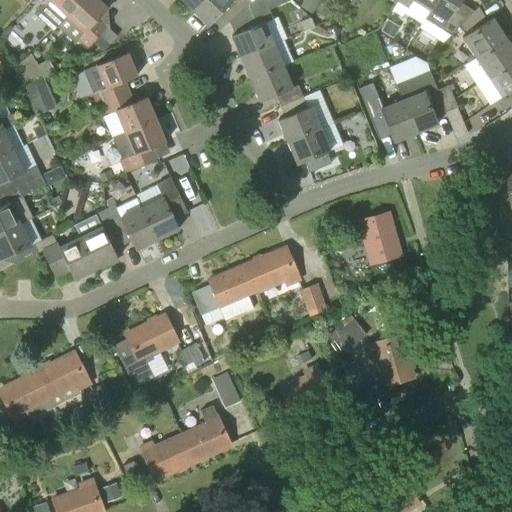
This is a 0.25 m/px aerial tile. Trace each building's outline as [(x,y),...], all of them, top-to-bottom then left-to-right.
[(38,0),(61,21),(66,15),(80,0),(38,0)] [(66,15),(61,21),(56,25),(74,42),(78,37),(87,46),(106,25),(98,18),(108,7),(100,0),(80,0),(66,15)] [(183,0),(194,10),(204,0),(183,0)] [(204,0),(194,10),(210,24),(218,16),(226,24),(229,21),(251,2),(249,0),(204,0)] [(253,0),(251,2),(229,21),(235,34),(231,35),(241,57),(273,44),(264,21),(272,18),(268,8),(288,0),(253,0)] [(318,4),(311,0),(304,0),(301,6),(312,13),(318,4)] [(397,0),(397,1),(408,8),(412,0),(414,0),(430,10),(436,0),(397,0)] [(436,0),(430,10),(425,19),(451,35),(461,24),(474,10),(460,1),(460,0),(436,0)] [(478,6),(474,10),(461,24),(467,33),(462,37),(475,56),(505,37),(492,17),(487,20),(478,6)] [(315,26),(311,17),(300,22),(304,31),(315,26)] [(400,27),(388,20),(381,31),(393,38),(400,27)] [(511,47),(505,37),(475,56),(488,76),(511,60),(511,47)] [(273,44),(241,57),(250,79),(283,65),(273,44)] [(102,101),(128,90),(124,81),(137,75),(127,52),(96,65),(83,70),(92,93),(98,90),(102,101)] [(28,53),(14,67),(23,84),(39,76),(28,53)] [(511,60),(488,76),(501,96),(496,100),(503,110),(511,104),(511,60)] [(283,65),(250,79),(260,101),(276,94),(280,105),(302,96),(298,85),(292,87),(283,65)] [(11,74),(5,66),(0,68),(0,76),(2,80),(11,74)] [(429,70),(396,83),(403,99),(402,100),(415,132),(438,123),(435,116),(446,111),(437,89),(429,70)] [(50,92),(44,78),(25,86),(30,100),(50,92)] [(11,80),(5,85),(9,90),(15,85),(11,80)] [(437,89),(446,111),(458,107),(448,85),(437,89)] [(128,90),(102,101),(108,113),(103,115),(113,137),(156,119),(146,96),(133,102),(128,90)] [(302,96),(280,105),(285,116),(278,120),(287,142),(320,128),(310,106),(307,107),(302,96)] [(415,132),(402,100),(380,109),(381,112),(370,117),(379,139),(390,134),(393,142),(415,132)] [(0,129),(4,128),(16,122),(12,114),(0,119),(0,129)] [(156,119),(113,137),(122,159),(120,161),(124,171),(131,168),(157,157),(152,147),(165,141),(156,119)] [(47,135),(42,125),(33,129),(38,139),(47,135)] [(4,128),(0,129),(0,155),(14,149),(4,128)] [(320,128),(287,142),(297,164),(304,161),(309,172),(331,163),(326,151),(330,150),(320,128)] [(14,149),(0,155),(0,183),(13,177),(18,186),(41,175),(38,169),(36,165),(25,171),(14,149)] [(99,174),(102,182),(112,177),(109,169),(99,174)] [(511,170),(509,171),(511,189),(499,190),(502,214),(511,212),(511,170)] [(41,175),(18,186),(22,195),(31,190),(45,183),(42,177),(41,175)] [(141,207),(157,239),(179,228),(174,217),(184,212),(168,179),(157,184),(163,196),(141,207)] [(0,232),(20,223),(33,217),(21,195),(22,195),(18,186),(0,194),(0,201),(2,205),(0,205),(0,232)] [(58,195),(48,200),(52,208),(62,203),(58,195)] [(106,199),(107,209),(115,206),(117,205),(113,196),(106,199)] [(157,239),(141,207),(137,198),(115,207),(115,206),(107,209),(106,210),(109,218),(122,245),(131,241),(135,249),(157,239)] [(100,222),(109,218),(106,210),(96,214),(100,222)] [(399,254),(387,213),(354,222),(358,235),(363,234),(371,262),(399,254)] [(0,259),(10,254),(30,245),(20,223),(0,232),(0,259)] [(95,268),(117,257),(101,226),(80,236),(95,268)] [(48,248),(42,251),(55,277),(69,271),(73,279),(95,268),(80,236),(58,247),(52,234),(43,238),(48,248)] [(38,253),(42,251),(48,248),(43,238),(33,243),(38,253)] [(338,251),(352,246),(349,238),(335,242),(338,251)] [(247,264),(258,290),(285,279),(287,284),(299,279),(285,247),(247,264)] [(258,290),(247,264),(208,280),(210,284),(191,292),(200,314),(219,307),(225,320),(253,308),(247,295),(258,290)] [(310,317),(328,311),(318,283),(300,290),(310,317)] [(414,314),(417,326),(432,323),(430,311),(414,314)] [(177,340),(164,315),(125,334),(141,365),(153,359),(150,354),(177,340)] [(341,321),(329,330),(343,349),(355,339),(341,321)] [(412,376),(401,335),(367,344),(371,357),(377,356),(385,384),(412,376)] [(206,361),(197,343),(176,353),(180,362),(190,357),(195,366),(206,361)] [(298,364),(311,358),(308,351),(295,356),(298,364)] [(74,352),(37,371),(50,397),(75,384),(78,389),(90,383),(74,352)] [(304,371),(306,376),(280,389),(292,415),(331,396),(316,365),(304,371)] [(50,397),(37,371),(0,389),(0,391),(15,421),(26,415),(24,410),(50,397)] [(225,408),(240,401),(227,372),(212,379),(225,408)] [(343,378),(347,392),(362,388),(358,374),(343,378)] [(91,416),(114,404),(103,383),(80,396),(91,416)] [(180,435),(192,461),(230,444),(212,405),(200,410),(206,424),(180,435)] [(27,440),(19,423),(10,428),(8,424),(0,427),(0,447),(2,451),(27,440)] [(192,461),(180,435),(154,447),(152,442),(140,447),(154,479),(192,461)] [(122,465),(125,472),(136,468),(133,460),(122,465)] [(76,476),(89,472),(85,462),(73,467),(76,476)] [(402,478),(366,501),(372,511),(402,511),(418,502),(402,478)] [(57,511),(103,511),(92,479),(79,484),(81,489),(53,499),(57,511)] [(116,483),(101,488),(106,502),(121,496),(116,483)]
